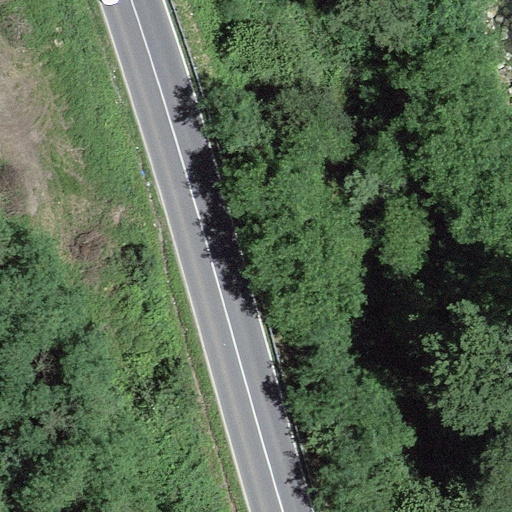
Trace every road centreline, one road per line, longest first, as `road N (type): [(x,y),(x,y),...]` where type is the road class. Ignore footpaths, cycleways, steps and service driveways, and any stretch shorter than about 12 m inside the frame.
road 1 (primary): [(132,0),(276,511)]
road 2 (track): [(511,340),(482,320),(362,0)]
